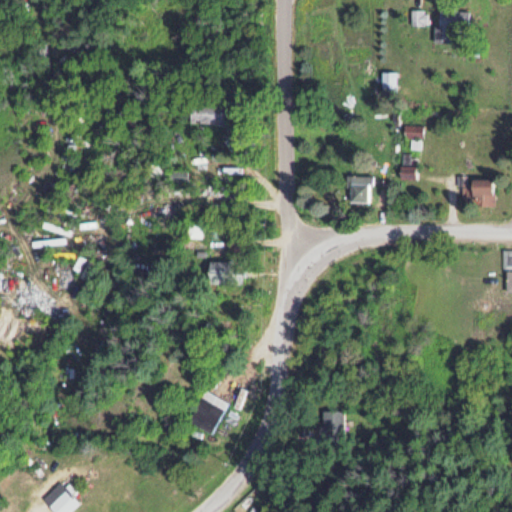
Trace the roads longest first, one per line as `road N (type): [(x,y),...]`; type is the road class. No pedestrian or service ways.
road 1 (residential): [(511,235),(364,230),(332,235),(302,258),(286,283),(262,444),(245,475),(204,511)]
road 2 (residential): [(302,258),(288,233),(285,0)]
